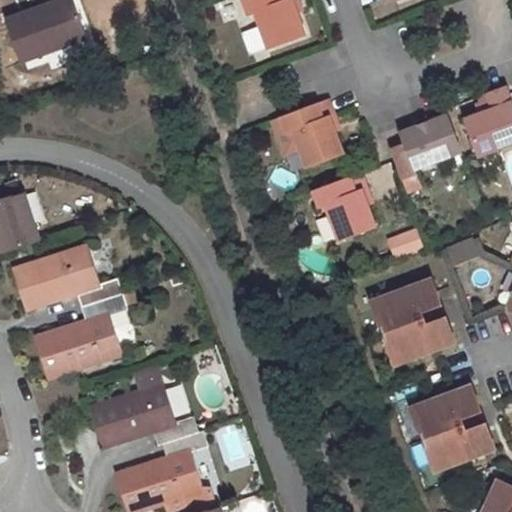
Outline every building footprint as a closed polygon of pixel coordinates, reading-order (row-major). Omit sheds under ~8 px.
[(73,0),(64,0),(39,9),(42,16),(75,4),(73,0)] [(243,0),(248,14),(254,12),(267,48),(306,33),(293,0),(243,0)] [(39,9),(6,22),(21,64),(88,39),(75,4),(42,16),(39,9)] [(247,54),(261,51),(255,28),(241,32),(247,54)] [(346,155),(333,118),(337,116),(332,100),(282,118),(288,135),(295,132),(308,168),(346,155)] [(480,157),(511,144),(511,101),(467,119),(480,157)] [(408,144),(394,149),(406,180),(420,175),(418,170),(463,152),(449,115),(404,133),(408,144)] [(327,202),(341,238),(377,223),(364,188),(369,186),(363,170),(358,172),(315,190),(320,205),(327,202)] [(25,195),(0,202),(0,253),(39,240),(25,195)] [(395,258),(424,248),(417,226),(388,236),(395,258)] [(454,263),(477,254),(470,236),(447,245),(454,263)] [(87,247),(14,271),(27,310),(65,298),(63,294),(71,292),(72,296),(79,294),(83,307),(122,295),(118,281),(100,287),(87,247)] [(444,303),(435,279),(397,293),(400,302),(379,310),(396,354),(417,347),(420,355),(459,341),(449,317),(429,325),(423,328),(417,313),(424,310),(444,303)] [(400,302),(397,293),(376,302),(379,310),(400,302)] [(89,322),(36,337),(50,379),(123,355),(110,315),(127,310),(122,295),(83,307),(89,322)] [(423,328),(429,325),(424,310),(417,313),(423,328)] [(396,354),(399,364),(420,355),(417,347),(396,354)] [(138,390),(90,406),(103,448),(154,432),(158,446),(162,444),(197,432),(193,419),(177,424),(163,382),(159,383),(156,376),(136,383),(138,390)] [(484,409),(475,386),(436,400),(440,409),(419,417),(435,461),(456,453),(460,462),(498,448),(489,424),(469,431),(463,434),(457,419),(464,417),(484,409)] [(436,400),(416,408),(419,417),(440,409),(436,400)] [(463,434),(469,431),(464,417),(457,419),(463,434)] [(197,432),(162,444),(167,457),(118,474),(129,511),(137,511),(184,497),(186,506),(211,497),(208,489),(203,490),(191,451),(207,445),(202,430),(197,432)] [(421,443),(409,448),(420,474),(432,469),(421,443)] [(435,461),(439,470),(460,462),(456,453),(435,461)] [(511,511),(511,483),(502,479),(487,511),(511,511)]
